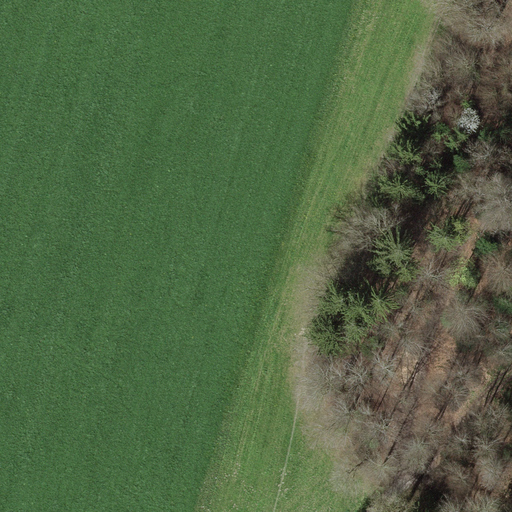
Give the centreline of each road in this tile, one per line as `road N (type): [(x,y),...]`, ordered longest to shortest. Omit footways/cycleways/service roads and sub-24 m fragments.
road 1 (track): [(511,61),(453,181),(411,471),(364,511)]
road 2 (track): [(411,471),(511,383)]
